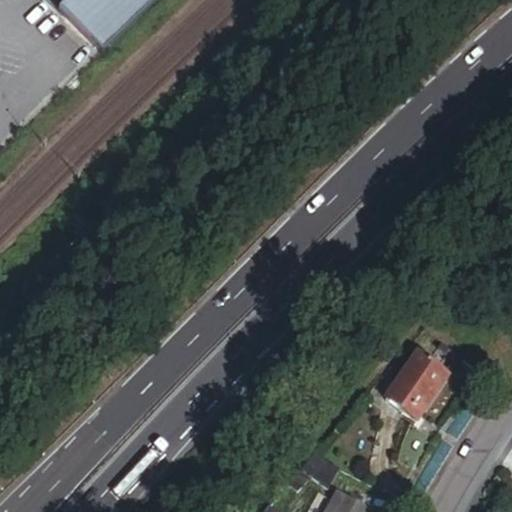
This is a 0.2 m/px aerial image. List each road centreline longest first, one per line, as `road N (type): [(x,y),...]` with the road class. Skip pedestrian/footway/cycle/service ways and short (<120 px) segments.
road 1 (primary): [(511,32),(24,511)]
road 2 (primary): [(99,511),(312,284),(511,92)]
